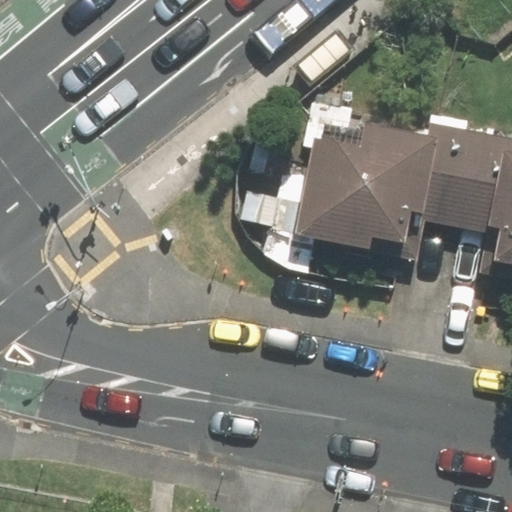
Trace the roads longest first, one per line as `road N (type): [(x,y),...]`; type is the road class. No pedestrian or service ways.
road 1 (tertiary): [(208,392),(293,390),(511,433)]
road 2 (tertiary): [(0,252),(208,392)]
road 3 (tertiary): [(208,392),(159,400),(0,377)]
road 4 (primary): [(0,103),(123,0)]
